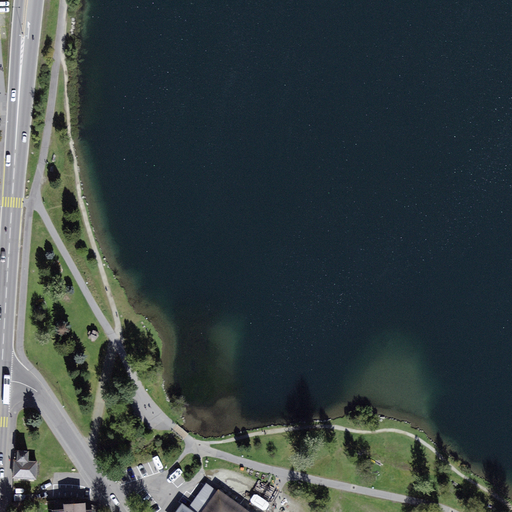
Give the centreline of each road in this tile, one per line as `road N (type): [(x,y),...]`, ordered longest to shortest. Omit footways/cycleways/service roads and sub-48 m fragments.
road 1 (primary): [(0,372),(32,0)]
road 2 (residential): [(119,511),(45,399),(0,379)]
